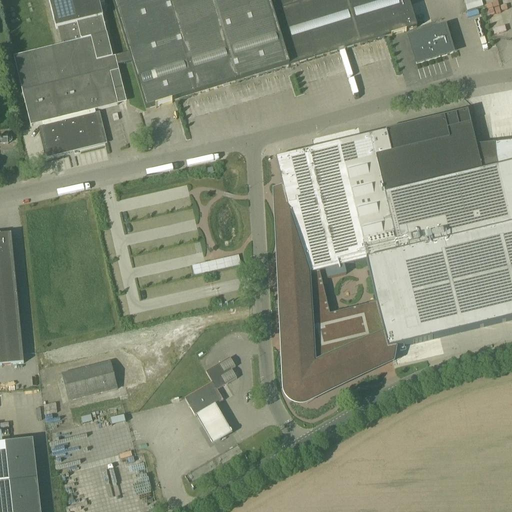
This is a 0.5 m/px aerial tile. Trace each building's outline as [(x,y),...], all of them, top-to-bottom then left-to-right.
[(48,0),(56,32),(58,31),(78,25),(104,19),(98,0),(48,0)] [(408,0),(111,0),(146,110),(417,29),(408,0)] [(58,31),(62,48),(82,43),(78,25),(58,31)] [(445,29),(410,39),(417,64),(445,55),(445,54),(446,53),(447,54),(450,53),(450,52),(452,52),(445,29)] [(108,36),(82,43),(62,48),(15,60),(32,129),(42,127),(50,160),(106,146),(98,115),(96,115),(96,113),(119,106),(111,72),(119,70),(116,58),(114,59),(108,36)] [(386,133),(391,153),(375,157),(398,254),(511,226),(511,224),(509,214),(496,161),(495,144),(476,146),(468,112),(385,131),(386,133)] [(375,157),(391,153),(386,133),(275,159),(281,180),(277,181),(279,255),(299,254),(304,277),(398,254),(375,157)] [(10,143),(12,142),(11,138),(9,137),(8,136),(0,135),(0,145),(8,145),(8,144),(10,143)] [(0,367),(24,365),(11,236),(0,237),(0,236),(0,367)] [(238,255),(207,262),(209,273),(241,265),(238,255)] [(279,361),(313,359),(311,321),(307,321),(308,329),(301,330),(301,338),(298,339),(298,348),(309,347),(309,357),(287,358),(286,339),(278,340),(279,361)] [(212,384),(184,400),(195,418),(209,410),(223,402),(217,391),(237,380),(231,370),(235,368),(230,359),(205,373),(212,384)] [(68,403),(118,391),(111,363),(61,375),(68,403)] [(218,406),(198,418),(215,447),(235,436),(218,406)] [(0,511),(40,511),(33,441),(11,444),(10,439),(0,439),(0,511)]
